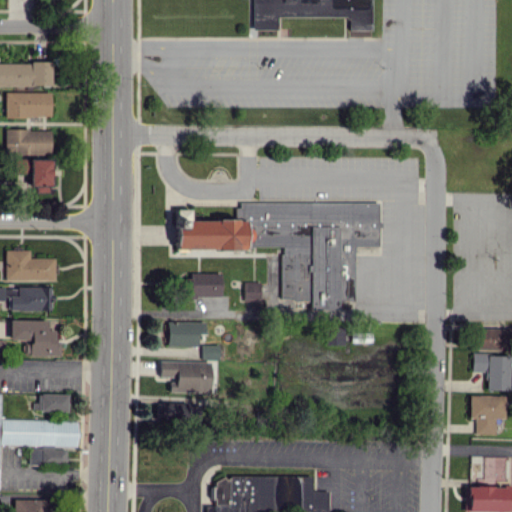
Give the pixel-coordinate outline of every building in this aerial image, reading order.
[(250,0),(250,29),(275,29),(275,16),(347,16),(347,29),(369,29),(369,0),(250,0)] [(0,61),(0,84),(49,86),(49,62),(0,61)] [(49,91),(3,91),(3,116),(48,116),(49,91)] [(48,129),(2,128),(2,152),(48,153),(48,129)] [(27,185),(49,186),(49,158),(10,157),(9,174),(28,174),(27,185)] [(279,247),(279,300),(307,300),(307,309),(336,309),(336,301),(352,301),(352,246),(377,245),(377,201),(234,202),(234,219),(188,219),(187,208),(173,208),(174,248),(279,247)] [(28,249),(3,249),(3,279),(52,279),(52,257),(28,257),(28,249)] [(218,272),(185,272),(185,297),(219,296),(218,272)] [(258,281),(241,281),(241,301),(258,301),(258,281)] [(7,309),(49,309),(49,286),(0,285),(0,298),(7,299),(7,309)] [(27,355),(58,355),(58,339),(52,339),(53,319),(8,319),(8,339),(27,339),(27,355)] [(202,322),(163,321),(163,344),(195,345),(196,334),(202,334),(202,322)] [(342,343),(342,327),(322,327),(323,344),(342,343)] [(470,348),(506,349),(507,328),(471,327),(470,348)] [(216,358),(216,344),(199,344),(199,358),(216,358)] [(483,389),(507,389),(507,353),(470,353),(470,371),(484,371),(483,389)] [(166,391),(207,391),(208,361),(157,360),(157,377),(167,377),(166,391)] [(30,410),(65,411),(66,393),(37,392),(37,401),(31,401),(30,410)] [(502,395),(467,395),(466,418),(473,418),(473,433),(493,433),(493,419),(501,419),(502,395)] [(154,401),(153,419),(195,419),(196,402),(154,401)] [(0,443),(38,444),(38,447),(26,447),(26,464),(63,465),(64,446),(74,447),(75,420),(0,418),(0,443)] [(325,511),(326,490),(309,490),(309,475),(211,476),(211,504),(200,504),(200,511),(325,511)] [(462,510),(511,510),(511,488),(511,489),(511,486),(462,485),(462,510)] [(43,511),(44,499),(11,498),(10,511),(43,511)]
